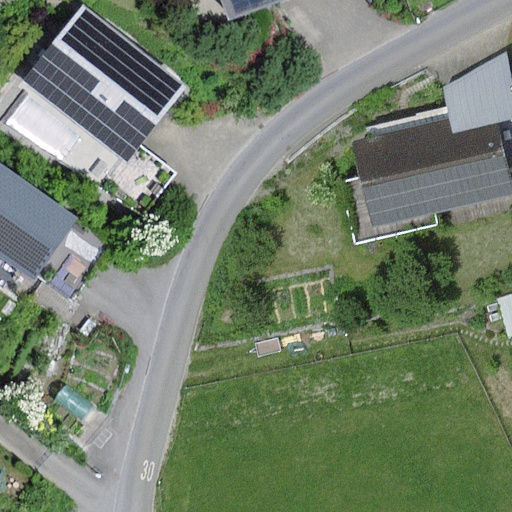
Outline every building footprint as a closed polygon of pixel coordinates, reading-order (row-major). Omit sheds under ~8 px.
[(221,0),(230,22),(292,0),(221,0)] [(85,4),(27,82),(33,87),(91,130),(64,166),(114,200),(149,152),(196,87),(85,4)] [(377,231),(511,199),(511,65),(508,55),(447,90),(455,119),(356,143),(377,231)] [(179,173),(149,152),(114,200),(145,222),(179,173)] [(0,163),(0,256),(36,281),(38,278),(78,221),(80,219),(0,163)] [(78,221),(38,278),(70,299),(108,242),(78,221)]
